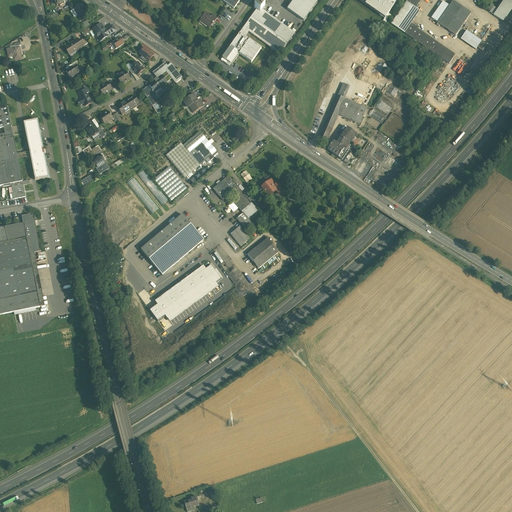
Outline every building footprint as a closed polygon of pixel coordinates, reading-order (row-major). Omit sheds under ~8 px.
[(221,0),(234,9),(240,0),(221,0)] [(293,0),(287,9),(304,21),(318,0),(293,0)] [(359,0),(385,18),(395,3),(396,2),(395,1),(393,0),(359,0)] [(407,0),(406,2),(415,8),(420,0),(407,0)] [(511,5),(511,0),(503,0),(493,15),(501,21),(511,5)] [(265,5),(259,1),(254,8),(256,10),(260,12),(262,10),(265,5)] [(471,13),(453,1),(449,6),(438,23),(437,23),(440,25),(455,36),(471,13)] [(415,8),(406,2),(391,24),(404,33),(410,24),(420,11),(415,8)] [(449,6),(443,2),(431,18),(438,23),(449,6)] [(81,4),(74,9),(74,10),(78,15),(81,21),(89,16),(81,4)] [(294,33),(262,10),(260,12),(256,10),(243,28),(248,32),(273,49),(279,54),(294,33)] [(211,17),(205,13),(201,20),(204,22),(203,23),(210,28),(213,25),(216,21),(211,17)] [(87,21),(80,26),(83,30),(90,25),(87,21)] [(446,49),(410,24),(404,33),(440,58),(446,49)] [(101,25),(93,30),(97,37),(98,37),(101,40),(115,31),(112,26),(105,31),(101,25)] [(243,28),(239,33),(244,37),(247,34),(248,32),(243,28)] [(481,41),(466,31),(460,39),(476,50),(481,41)] [(244,37),(239,33),(235,40),(229,47),(238,53),(251,63),(261,50),(244,37)] [(116,41),(113,43),(117,49),(124,44),(120,38),(116,41)] [(78,39),(65,48),(69,55),(83,47),(80,42),(78,39)] [(486,45),(482,42),(477,48),(482,51),(486,45)] [(238,53),(229,47),(227,51),(226,53),(234,59),(238,53)] [(15,48),(7,50),(8,55),(12,54),(14,61),(22,60),(19,48),(15,48)] [(147,51),(144,49),(142,51),(142,53),(141,55),(142,56),(147,59),(149,61),(153,56),(147,51)] [(455,55),(446,49),(440,58),(449,64),(455,55)] [(231,64),(234,59),(226,53),(222,58),(231,64)] [(458,60),(452,70),(459,74),(465,64),(458,60)] [(131,68),(135,72),(137,76),(144,70),(138,62),(131,68)] [(174,70),(170,65),(167,67),(165,64),(164,66),(167,70),(166,71),(166,72),(169,75),(172,79),(175,83),(181,79),(177,73),(177,72),(175,69),(174,70)] [(67,71),(66,72),(70,78),(83,70),(80,66),(74,70),(73,67),(67,71)] [(164,66),(158,70),(161,75),(166,72),(166,71),(167,70),(164,66)] [(158,79),(149,86),(153,91),(154,93),(160,88),(162,91),(163,91),(165,89),(166,88),(164,85),(167,83),(167,82),(164,79),(161,75),(158,70),(154,73),(158,79)] [(125,71),(120,74),(121,74),(116,77),(121,85),(124,83),(130,79),(126,73),(125,71)] [(109,85),(107,82),(104,84),(105,85),(98,89),(103,96),(106,94),(106,95),(107,95),(107,94),(113,91),(113,90),(109,85)] [(350,87),(343,84),(338,96),(344,99),(350,87)] [(401,94),(391,86),(386,92),(396,100),(401,94)] [(146,90),(145,89),(142,91),(149,101),(151,99),(151,98),(148,94),(146,90)] [(84,90),(80,92),(83,98),(77,102),(78,104),(79,106),(83,103),(85,107),(91,104),(86,94),(84,90)] [(188,98),(183,102),(187,108),(188,107),(197,102),(193,95),(188,98)] [(134,96),(126,102),(130,109),(136,106),(137,107),(139,105),(136,100),(134,96)] [(156,102),(152,96),(151,98),(151,99),(149,101),(151,104),(153,107),(157,114),(164,110),(162,108),(161,108),(157,102),(156,102)] [(344,99),(338,96),(320,138),(327,142),(330,137),(329,136),(338,115),(355,122),(361,106),(344,99)] [(391,108),(380,100),(375,106),(386,115),(391,108)] [(197,102),(188,107),(193,114),(199,110),(203,107),(199,101),(197,102)] [(124,102),(121,104),(121,103),(120,104),(117,106),(116,106),(122,115),(125,113),(130,109),(126,102),(125,102),(124,102)] [(366,109),(361,106),(355,122),(360,125),(366,109)] [(8,108),(0,109),(0,186),(12,184),(21,182),(22,182),(18,159),(17,154),(13,137),(11,127),(12,127),(8,108)] [(384,117),(373,109),(369,116),(380,123),(384,117)] [(108,112),(100,117),(104,124),(112,118),(111,117),(108,112)] [(46,169),(37,122),(36,122),(26,124),(25,125),(31,157),(36,179),(42,178),(42,179),(48,178),(47,169),(46,169)] [(91,122),(84,127),(92,137),(99,132),(96,129),(91,122)] [(106,137),(99,127),(96,129),(99,132),(103,138),(106,137)] [(347,128),(337,142),(336,144),(333,142),(328,150),(342,160),(349,150),(348,149),(351,145),(349,144),(356,134),(347,128)] [(200,132),(183,146),(190,153),(201,144),(206,140),(200,132)] [(201,144),(190,153),(199,165),(208,158),(211,161),(213,159),(211,156),(216,152),(206,140),(201,144)] [(190,153),(183,146),(181,143),(166,156),(185,178),(199,166),(200,165),(199,165),(190,153)] [(89,147),(82,151),(85,156),(88,155),(90,158),(91,157),(100,151),(101,151),(98,146),(95,148),(96,149),(92,152),(89,147)] [(100,151),(91,157),(93,160),(91,161),(94,165),(96,165),(97,166),(104,161),(100,155),(102,154),(100,151)] [(104,161),(97,166),(98,167),(96,169),(100,175),(109,169),(104,162),(104,161)] [(154,180),(172,201),(187,189),(169,168),(154,180)] [(168,201),(143,170),(137,174),(162,206),(168,201)] [(158,209),(133,177),(127,183),(152,214),(158,209)] [(228,183),(225,180),(213,189),(223,201),(234,191),(239,197),(233,202),(243,213),(249,220),(250,220),(249,219),(257,211),(255,208),(251,203),(248,199),(242,192),(238,188),(232,180),(228,183)] [(269,182),(261,188),(267,195),(269,193),(272,193),(276,190),(278,193),(281,194),(285,190),(279,183),(277,185),(274,188),(269,182)] [(22,185),(13,187),(12,187),(14,199),(25,197),(23,185),(22,185)] [(187,191),(173,202),(175,204),(189,193),(187,191)] [(252,195),(248,199),(251,203),(255,208),(260,204),(252,195)] [(249,220),(243,213),(237,219),(247,231),(254,226),(249,220)] [(31,217),(31,215),(22,216),(23,224),(24,224),(30,254),(34,253),(41,252),(34,216),(31,217)] [(203,240),(182,215),(141,250),(157,269),(189,242),(194,248),(203,240)] [(23,224),(0,228),(0,300),(37,293),(37,292),(30,254),(24,224),(23,224)] [(240,227),(231,235),(241,247),(250,239),(240,227)] [(267,239),(247,255),(259,269),(278,253),(267,239)] [(194,248),(189,242),(157,269),(162,275),(194,248)] [(41,291),(34,253),(30,254),(37,292),(41,291)] [(165,317),(167,320),(217,284),(216,283),(221,279),(211,267),(206,270),(157,305),(158,306),(155,308),(150,312),(158,323),(162,319),(165,317)] [(155,302),(157,305),(206,270),(203,267),(155,302)] [(219,287),(217,284),(167,320),(170,323),(219,287)] [(37,293),(0,300),(0,315),(40,308),(37,293)] [(192,499),(184,502),(187,511),(189,511),(192,511),(191,509),(192,509),(192,507),(194,506),(194,507),(199,505),(198,502),(196,497),(191,498),(192,499)]
